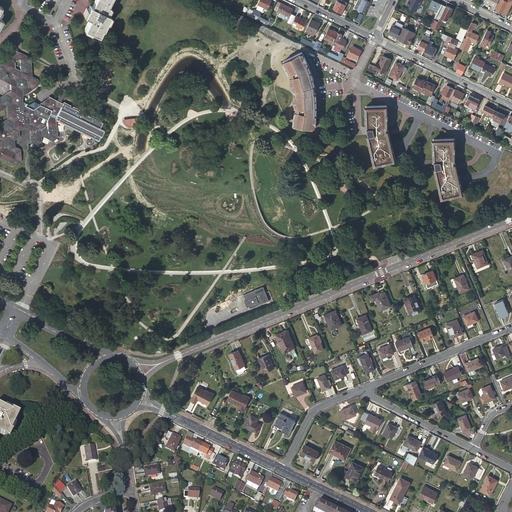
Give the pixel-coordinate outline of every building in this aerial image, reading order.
[(94,0),(91,7),(90,6),(84,16),(89,19),(84,29),(85,29),(91,32),(98,36),(102,28),(103,29),(106,21),(109,15),(110,14),(107,13),(106,12),(109,7),(109,6),(108,5),(106,4),(108,0),(94,0)] [(267,8),(271,0),(260,0),(259,4),(267,8)] [(337,0),(333,8),(342,12),(348,0),(337,0)] [(369,3),(363,0),(358,0),(355,9),(360,12),(364,14),(369,3)] [(408,0),(406,5),(411,7),(411,8),(416,11),(421,1),(422,2),(422,0),(408,0)] [(445,6),(433,0),(431,0),(428,8),(431,10),(429,13),(432,14),(434,11),(436,13),(430,27),(434,29),(439,19),(440,17),(445,6)] [(511,0),(498,0),(495,6),(494,8),(503,13),(503,12),(506,14),(511,2),(511,0)] [(293,22),(296,15),(292,13),(294,9),(281,3),(278,10),(289,16),(288,20),(293,22)] [(452,9),(446,5),(445,6),(440,17),(447,20),(452,9)] [(253,11),(249,9),(246,15),(256,20),(258,16),(252,13),(253,11)] [(303,19),(296,15),(293,22),(292,23),(300,27),(301,26),(303,27),(307,19),(304,17),(303,19)] [(266,25),(268,21),(258,16),(256,20),(266,25)] [(321,24),(311,19),(306,29),(316,34),(321,24)] [(402,27),(404,24),(397,21),(394,26),(392,25),(388,32),(397,37),(400,30),(402,27)] [(475,43),(478,35),(471,32),(473,27),(475,27),(476,24),(471,22),(467,30),(465,35),(463,38),(464,38),(459,47),(467,51),(471,41),(475,43)] [(333,42),(338,32),(329,28),(324,38),(333,42)] [(460,29),(456,38),(462,40),(465,31),(460,29)] [(490,34),(491,31),(487,29),(480,44),(485,47),(486,44),(489,45),(494,36),(490,34)] [(397,37),(397,38),(410,44),(413,37),(414,37),(416,32),(412,31),(410,35),(409,34),(410,32),(407,30),(406,33),(400,30),(397,37)] [(342,34),(338,32),(333,42),(333,43),(343,48),(347,41),(340,38),(342,34)] [(423,35),(421,40),(417,47),(424,50),(427,43),(429,40),(430,38),(423,35)] [(302,38),(300,41),(313,48),(315,45),(317,41),(313,39),(311,43),(302,38)] [(315,45),(313,48),(327,54),(328,51),(320,47),(322,43),(317,41),(315,45)] [(424,50),(423,52),(433,57),(437,48),(436,48),(427,43),(424,50)] [(445,54),(453,58),(458,48),(449,44),(445,54)] [(353,57),(357,59),(362,50),(353,46),(351,50),(350,50),(347,57),(352,60),(353,59),(353,57)] [(0,110),(7,106),(7,118),(0,123),(0,157),(16,165),(21,161),(20,149),(19,148),(15,146),(15,140),(20,137),(19,130),(24,127),(30,130),(31,142),(42,148),(42,135),(53,141),(59,138),(58,119),(58,118),(64,121),(64,122),(67,124),(67,123),(73,126),(73,127),(76,129),(77,128),(82,131),(82,132),(85,134),(86,132),(92,135),(91,136),(91,137),(92,135),(93,136),(91,139),(88,139),(87,139),(85,140),(84,141),(84,142),(84,143),(84,144),(85,144),(85,145),(86,145),(87,145),(88,145),(90,145),(92,144),(93,143),(93,142),(93,141),(95,137),(96,138),(95,139),(98,140),(100,136),(101,136),(101,137),(104,131),(99,129),(103,122),(97,120),(98,118),(91,115),(90,116),(88,115),(89,114),(82,110),(81,112),(79,111),(80,109),(73,106),(72,107),(70,106),(71,105),(64,101),(63,103),(60,101),(60,102),(56,101),(57,100),(49,95),(49,96),(50,96),(34,107),(23,101),(22,96),(38,85),(38,79),(32,76),(31,57),(13,49),(14,55),(0,64),(0,78),(11,84),(11,90),(1,97),(0,96),(0,110)] [(491,49),(488,55),(496,59),(499,53),(491,49)] [(305,58),(301,53),(302,52),(284,60),(284,61),(285,61),(288,67),(287,67),(288,67),(291,73),(291,74),(291,73),(292,76),(292,77),(292,76),(294,83),(296,90),(293,90),(294,94),(296,93),(297,100),(296,100),(296,101),(297,101),(297,107),(297,111),(297,110),(297,111),(296,117),(296,118),(295,124),(294,125),(314,128),(314,127),(313,127),(314,120),(315,121),(315,120),(314,120),(315,114),(316,114),(316,113),(315,113),(316,106),(315,100),(316,99),(315,99),(315,93),(315,92),(313,87),(314,85),(312,78),(310,72),(311,72),(311,71),(310,71),(308,65),(307,65),(305,59),(305,58)] [(484,63),(485,61),(479,59),(480,57),(477,55),(476,57),(475,56),(470,66),(480,71),(484,63)] [(384,73),(391,60),(383,56),(379,63),(377,62),(374,67),(384,73)] [(344,62),(354,68),(356,64),(345,59),(344,62)] [(397,79),(403,65),(395,61),(389,75),(397,79)] [(464,61),(456,64),(458,68),(456,72),(462,75),(466,66),(464,61)] [(484,63),(480,71),(491,76),(495,68),(484,63)] [(511,77),(503,73),(498,83),(502,85),(503,83),(511,87),(511,77)] [(412,86),(421,90),(425,82),(417,77),(412,86)] [(434,84),(426,80),(425,82),(421,90),(429,94),(434,84)] [(451,97),(455,89),(446,85),(444,89),(443,88),(440,94),(443,95),(444,94),(448,96),(451,97)] [(57,100),(56,101),(60,102),(60,101),(67,88),(63,88),(57,100)] [(464,93),(455,89),(451,97),(451,98),(459,102),(464,93)] [(479,99),(469,94),(465,102),(470,104),(475,107),(479,99)] [(431,105),(444,111),(446,108),(436,103),(438,100),(434,98),(431,105)] [(388,126),(387,105),(366,106),(367,127),(368,127),(369,134),(368,134),(375,165),(395,160),(388,130),(387,130),(387,126),(388,126)] [(493,115),(495,110),(484,105),(482,110),(493,115)] [(506,115),(495,110),(493,115),(491,117),(491,118),(494,119),(494,120),(501,123),(503,120),(506,115)] [(475,116),(471,114),(467,123),(471,124),(475,116)] [(480,118),(475,116),(471,124),(475,127),(480,118)] [(495,134),(494,136),(498,138),(502,129),(498,127),(495,134)] [(455,159),(454,138),(433,139),(434,160),(436,160),(437,167),(435,167),(442,198),(463,193),(456,163),(454,163),(454,161),(454,159),(455,159)] [(489,263),(483,249),(472,254),(478,268),(489,263)] [(511,271),(511,255),(503,259),(508,273),(511,271)] [(46,278),(53,280),(56,271),(49,268),(46,278)] [(439,283),(433,270),(423,274),(428,288),(439,283)] [(469,289),(463,274),(454,278),(460,292),(469,289)] [(246,300),(244,301),(247,307),(255,304),(256,306),(269,300),(266,292),(263,286),(243,294),(246,300)] [(391,306),(385,292),(381,294),(380,292),(371,295),(373,301),(376,300),(380,310),(391,306)] [(421,310),(415,294),(404,299),(411,315),(421,310)] [(509,314),(503,299),(494,303),(501,317),(509,314)] [(342,325),(336,310),(325,315),(331,330),(342,325)] [(478,320),(474,312),(463,316),(467,325),(478,320)] [(373,330),(366,315),(357,318),(363,334),(373,330)] [(462,333),(457,320),(446,324),(451,338),(462,333)] [(434,337),(430,327),(418,332),(422,341),(434,337)] [(295,348),(287,330),(276,335),(278,339),(279,339),(280,341),(280,344),(281,345),(282,346),(282,347),(283,347),(285,352),(295,348)] [(325,350),(320,336),(318,336),(318,334),(309,338),(316,353),(325,350)] [(412,345),(409,336),(395,342),(399,351),(412,345)] [(393,353),(389,344),(378,349),(382,358),(393,353)] [(508,358),(511,356),(507,346),(503,347),(502,345),(493,349),(495,354),(492,355),(494,359),(503,355),(504,358),(507,356),(508,358)] [(245,365),(239,350),(229,354),(236,369),(236,368),(244,365),(245,365)] [(374,369),(368,353),(359,357),(366,373),(374,369)] [(275,368),(269,354),(259,358),(264,372),(275,368)] [(469,371),(482,366),(478,358),(465,363),(469,371)] [(346,375),(342,366),(331,370),(335,379),(346,375)] [(457,377),(462,375),(458,366),(445,372),(448,381),(452,379),(457,377)] [(327,380),(325,374),(317,378),(323,390),(331,387),(329,383),(330,383),(329,379),(327,380)] [(427,388),(440,383),(437,375),(424,380),(427,388)] [(511,386),(511,375),(501,381),(504,390),(511,386)] [(291,384),(294,393),(305,389),(302,379),(291,384)] [(413,398),(421,394),(415,380),(407,383),(413,398)] [(487,401),(496,398),(490,385),(482,388),(487,401)] [(208,404),(214,394),(198,386),(191,399),(196,402),(198,399),(208,404)] [(462,402),(473,397),(469,388),(458,393),(462,402)] [(243,411),(250,398),(232,389),(227,399),(239,405),(237,408),(243,411)] [(440,414),(448,411),(443,399),(435,402),(440,414)] [(20,414),(13,410),(12,412),(5,408),(0,405),(0,433),(9,439),(13,432),(11,431),(15,424),(20,414)] [(350,408),(349,407),(341,410),(345,420),(358,415),(354,406),(350,408)] [(382,419),(365,411),(361,418),(365,420),(365,422),(372,426),(370,429),(375,432),(382,419)] [(249,418),(248,417),(244,426),(257,432),(261,424),(257,422),(259,418),(251,414),(249,418)] [(464,430),(472,427),(468,414),(459,416),(464,430)] [(288,431),(292,423),(288,421),(290,417),(285,415),(283,418),(278,416),(274,424),(288,431)] [(392,439),(397,427),(388,423),(383,434),(392,439)] [(180,438),(168,432),(166,438),(169,440),(165,448),(173,452),(180,438)] [(417,450),(421,441),(408,435),(404,444),(409,446),(417,450)] [(191,439),(187,437),(183,445),(198,452),(202,444),(191,439)] [(345,459),(351,448),(335,440),(330,451),(345,459)] [(430,463),(438,447),(429,443),(421,459),(430,463)] [(213,450),(202,444),(198,452),(206,456),(204,458),(208,460),(213,450)] [(96,461),(94,445),(84,447),(87,462),(96,461)] [(315,460),(319,451),(305,445),(301,454),(315,460)] [(414,465),(418,457),(412,454),(408,462),(409,463),(414,465)] [(457,470),(461,461),(448,455),(444,464),(457,470)] [(227,462),(216,456),(212,464),(223,470),(227,462)] [(235,461),(231,469),(236,471),(234,475),(240,478),(242,474),(246,466),(235,461)] [(356,481),(364,467),(352,461),(345,476),(356,481)] [(473,478),(478,467),(469,463),(464,474),(473,478)] [(113,478),(111,464),(105,465),(106,472),(98,473),(99,480),(113,478)] [(388,480),(392,472),(378,465),(374,474),(388,480)] [(159,474),(158,466),(143,469),(145,477),(159,474)] [(263,478),(251,472),(247,481),(259,487),(263,478)] [(490,495),(498,480),(488,475),(480,490),(490,495)] [(281,483),(270,478),(266,486),(271,489),(277,492),(281,483)] [(75,496),(77,495),(82,491),(75,481),(67,487),(73,497),(75,496)] [(60,482),(55,486),(56,488),(61,493),(66,488),(60,482)] [(400,503),(407,488),(398,483),(390,498),(400,503)] [(165,492),(164,484),(149,487),(151,495),(165,492)] [(433,502),(438,492),(425,485),(419,496),(433,502)] [(198,498),(199,490),(188,488),(187,497),(198,498)] [(219,501),(223,493),(213,488),(209,496),(219,501)] [(293,493),(286,489),(284,494),(287,496),(286,498),(294,502),(297,495),(296,494),(293,493)] [(166,499),(157,500),(159,511),(169,509),(169,506),(167,506),(166,499)] [(0,511),(7,511),(11,505),(0,500),(0,511)] [(279,504),(273,501),(270,508),(272,509),(276,510),(279,504)] [(338,511),(317,501),(313,511),(315,511),(338,511)] [(50,511),(60,511),(64,506),(56,502),(50,511)]
